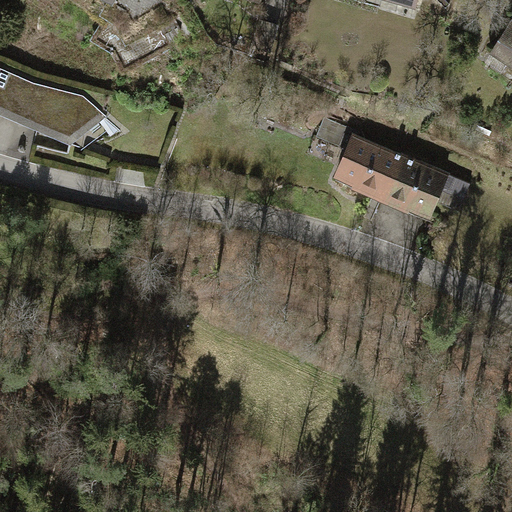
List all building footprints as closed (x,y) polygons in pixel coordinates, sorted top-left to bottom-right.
[(223,0),(255,9),(257,0),(223,0)] [(374,0),(417,12),(420,0),(374,0)] [(511,21),(487,57),(511,73),(511,21)] [(0,68),(0,113),(77,145),(109,116),(82,94),(36,84),(0,68)] [(381,200),(400,149),(327,119),(317,138),(346,150),(334,178),(381,200)] [(400,149),(381,200),(430,221),(439,198),(465,210),(476,181),(400,149)]
